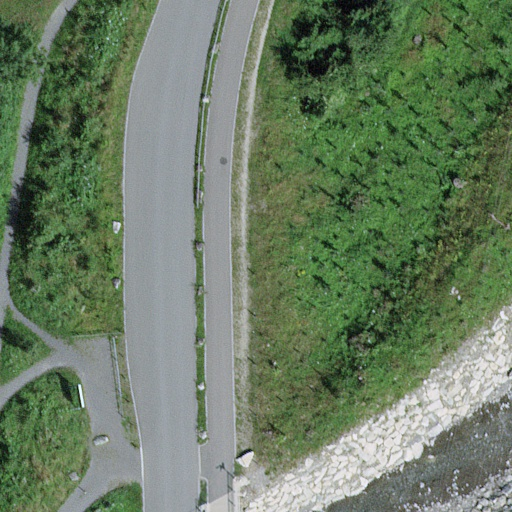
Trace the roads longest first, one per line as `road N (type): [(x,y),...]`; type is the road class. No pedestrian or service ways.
road 1 (unclassified): [(177,511),(161,155),(183,0)]
road 2 (track): [(170,373),(67,511)]
